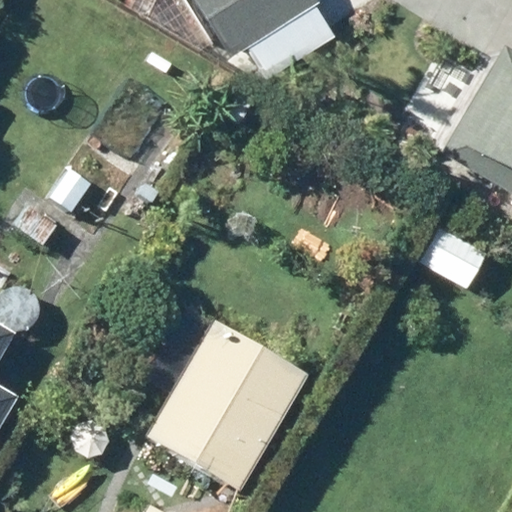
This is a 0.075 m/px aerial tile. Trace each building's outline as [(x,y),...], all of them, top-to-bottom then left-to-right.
[(184,0),(216,49),(294,0),(184,0)] [(458,159),(511,191),(511,64),(487,50),(424,155),(451,172),(458,159)] [(150,395),(125,436),(216,491),(285,378),(193,321),(186,332),(163,318),(125,380),(150,395)] [(511,486),(511,484),(511,414),(507,412),(476,466),(511,486)] [(257,511),(310,511),(341,462),(303,438),(257,511)] [(493,511),(494,511),(458,492),(447,511),(493,511)]
